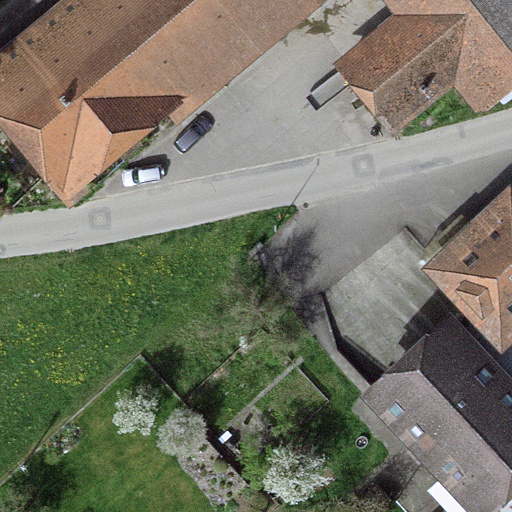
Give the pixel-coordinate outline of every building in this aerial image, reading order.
[(275,0),(308,0),(315,7),(322,0),(65,0),(0,55),(0,112),(59,182),(275,0)] [(484,100),(511,77),(511,0),(385,0),(399,17),(342,63),(389,122),(457,67),(484,100)] [(511,191),(419,276),(450,308),(499,358),(511,348),(511,191)] [(465,477),(489,501),(511,481),(511,348),(499,358),(450,308),(360,389),(448,492),(465,477)] [(511,511),(511,481),(489,501),(476,511),(511,511)]
